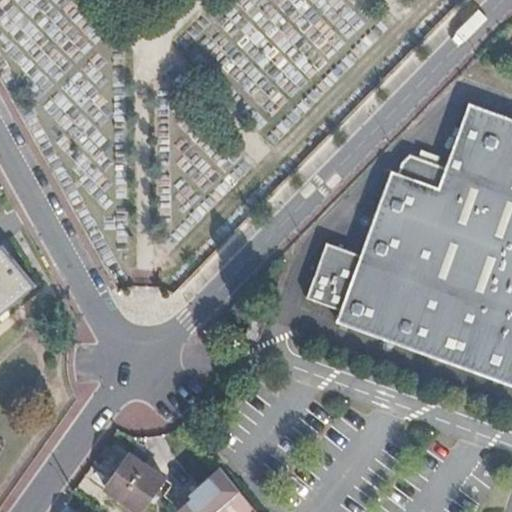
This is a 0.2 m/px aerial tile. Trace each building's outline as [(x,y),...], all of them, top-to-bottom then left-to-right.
[(334,318),(511,379),(511,116),(463,100),(442,162),(405,149),(387,167),(357,253),(321,241),(304,294),(339,306),(334,318)] [(0,316),(36,287),(2,246),(0,247),(0,316)] [(267,322),(256,317),(247,334),(258,340),(267,322)] [(165,477),(132,453),(107,488),(140,511),(165,477)] [(181,511),(215,511),(241,491),(221,467),(176,505),(181,511)] [(257,511),(248,500),(241,491),(215,511),(257,511)]
